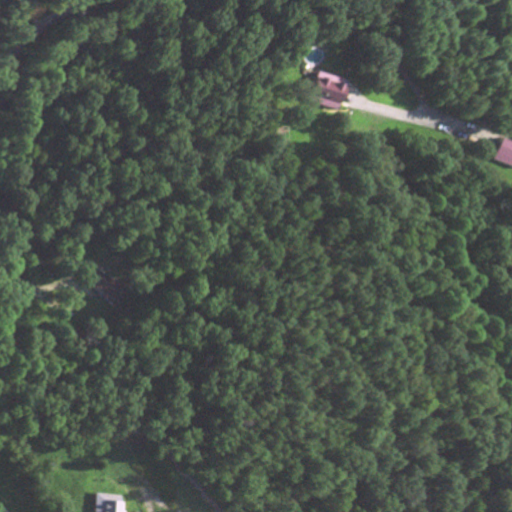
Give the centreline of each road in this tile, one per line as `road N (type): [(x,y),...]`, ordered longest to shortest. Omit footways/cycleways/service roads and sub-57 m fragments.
road 1 (residential): [(369,0),(358,26),(356,93),(428,151),(511,196)]
road 2 (residential): [(0,74),(33,34),(95,0)]
